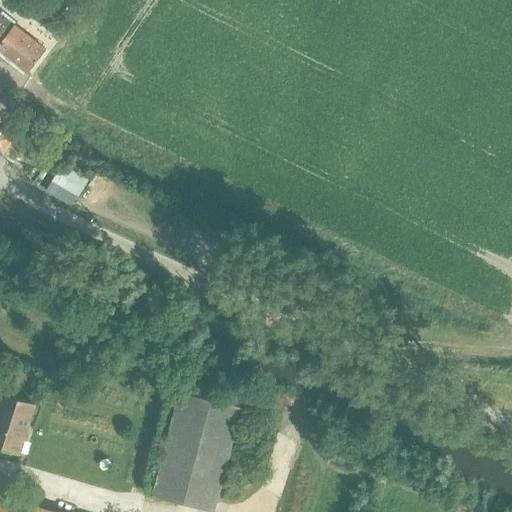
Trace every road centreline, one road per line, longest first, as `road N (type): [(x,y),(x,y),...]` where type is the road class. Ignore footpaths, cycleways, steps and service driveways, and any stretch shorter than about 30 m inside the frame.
road 1 (unclassified): [(511,424),(106,237),(0,178)]
road 2 (track): [(341,344),(486,349),(499,345),(508,328)]
